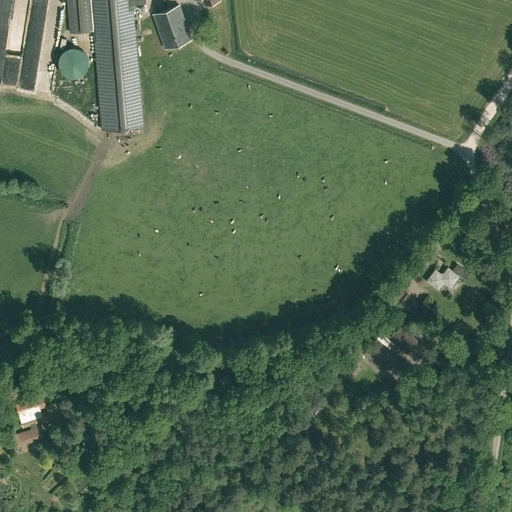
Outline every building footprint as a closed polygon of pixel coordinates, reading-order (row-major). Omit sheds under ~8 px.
[(91,0),(67,0),(70,31),(94,29),(91,0)] [(91,0),(94,29),(98,77),(98,80),(102,129),(103,129),(122,127),(142,125),(138,77),(133,8),(132,4),(131,0),(91,0)] [(179,4),(153,13),(166,48),(191,39),(179,4)] [(37,91),(53,93),(62,20),(57,16),(50,15),(43,23),(46,25),(40,32),(31,31),(33,13),(28,18),(27,23),(23,28),(20,28),(16,24),(12,28),(12,29),(23,30),(22,35),(17,34),(26,42),(25,50),(25,55),(32,56),(40,63),(37,91)] [(63,54),(71,78),(96,69),(87,45),(63,54)] [(458,276),(457,275),(458,274),(461,275),(465,270),(458,264),(452,271),(449,269),(445,273),(441,274),(436,270),(429,280),(439,287),(442,282),(446,282),(451,285),(458,276)] [(407,308),(413,312),(419,304),(414,299),(407,308)] [(400,327),(391,335),(406,351),(415,342),(400,327)] [(399,357),(383,343),(388,338),(380,331),(376,336),(377,337),(362,353),(376,365),(380,360),(389,368),(399,357)] [(347,356),(338,365),(349,375),(358,366),(347,356)] [(22,426),(30,424),(31,429),(9,436),(11,442),(16,440),(18,445),(41,437),(38,427),(37,427),(35,422),(43,420),(43,421),(54,418),(53,415),(55,415),(53,408),(41,412),(40,408),(45,406),(42,396),(39,397),(39,398),(33,400),(32,399),(15,404),(22,426)] [(73,398),(59,402),(63,416),(76,412),(80,423),(95,418),(91,406),(77,410),(73,398)]
